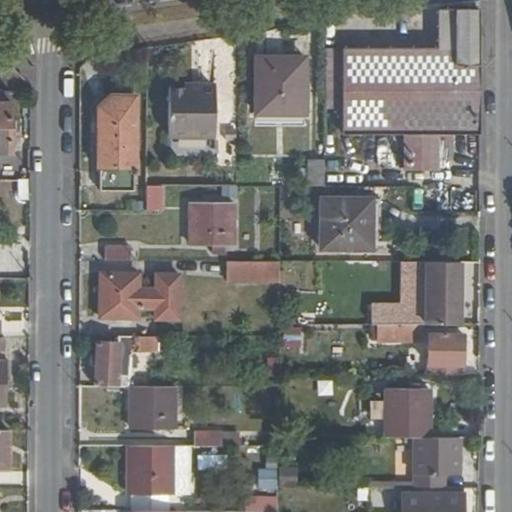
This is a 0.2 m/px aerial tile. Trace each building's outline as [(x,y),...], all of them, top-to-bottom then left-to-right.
[(452,140),(482,139),(481,15),(457,14),(456,40),(343,41),(343,139),(405,139),(405,176),(438,176),(438,164),(452,165),(452,140)] [(307,63),(258,64),(259,120),(307,119),(307,63)] [(216,94),(171,94),(171,142),(217,143),(216,94)] [(0,158),(10,159),(10,96),(0,96),(0,158)] [(120,216),(146,216),(149,217),(161,217),(162,194),(147,194),(147,198),(135,197),(135,105),(113,104),(102,116),(100,197),(120,197),(120,216)] [(312,192),(327,192),(327,167),(312,167),(312,192)] [(373,203),(321,202),(321,254),(373,254),(373,203)] [(373,203),(373,254),(383,254),(383,203),(373,203)] [(236,210),(191,210),(191,253),(235,254),(236,210)] [(105,252),(105,266),(133,266),(133,253),(105,252)] [(278,259),(225,260),(225,283),(278,282),(278,259)] [(408,329),(380,329),(381,348),(423,348),(423,329),(460,329),(461,272),(428,272),(428,298),(423,297),(422,306),(419,306),(419,315),(408,316),(408,329)] [(139,278),(99,278),(98,324),(139,325),(139,314),(156,314),(156,324),(179,325),(179,311),(182,311),(183,293),(179,293),(180,280),(156,279),(156,294),(139,293),(139,278)] [(281,326),(281,348),(300,347),(299,326),(281,326)] [(467,338),(431,337),(432,378),(468,378),(467,338)] [(155,341),(120,341),(119,347),(92,343),(89,391),(116,390),(119,357),(154,357),(155,341)] [(22,367),(4,367),(4,410),(21,410),(22,367)] [(175,390),(130,391),(130,434),(175,434),(175,390)] [(416,440),(416,490),(446,490),(446,478),(461,478),(460,441),(430,440),(430,393),(386,392),(386,440),(416,440)] [(10,435),(0,435),(0,473),(10,474),(10,435)] [(195,436),(194,450),(223,451),(223,436),(195,436)] [(173,450),(130,450),(130,499),(172,499),(173,450)] [(276,509),(276,494),(245,495),(245,510),(276,509)] [(464,511),(465,498),(457,498),(439,498),(414,499),(404,498),(403,511),(464,511)]
